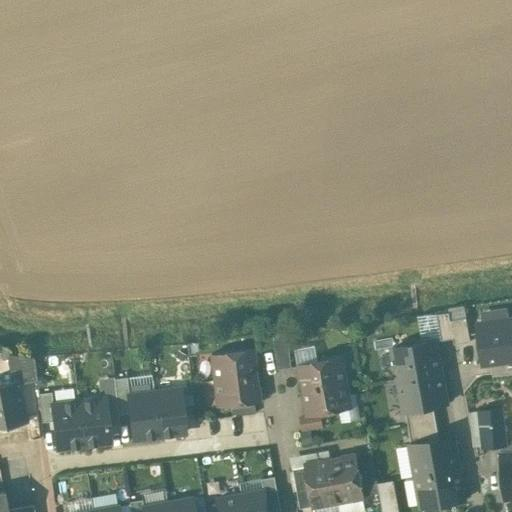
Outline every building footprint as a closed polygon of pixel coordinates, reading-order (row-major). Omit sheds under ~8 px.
[(450,314),(438,316),(441,341),(454,339),(451,322),(450,314)] [(454,339),(455,346),(471,344),(467,320),(451,322),(454,339)] [(511,321),(478,326),(483,365),(492,364),(511,361),(511,321)] [(288,330),(258,334),(260,347),(275,345),(278,368),(293,367),(288,330)] [(436,342),(393,350),(399,381),(442,373),(436,342)] [(255,347),(211,353),(214,379),(257,374),(255,363),(257,362),(255,347)] [(183,363),(189,362),(187,352),(178,354),(179,359),(183,363)] [(11,353),(16,375),(17,375),(18,380),(37,376),(35,355),(11,353)] [(342,355),(298,363),(301,378),(303,378),(305,388),(346,381),(342,355)] [(511,375),(511,361),(492,364),(494,378),(511,375)] [(448,405),(442,373),(399,381),(405,413),(408,412),(435,407),(448,405)] [(258,385),(257,374),(214,379),(217,405),(230,404),(255,401),(263,400),(260,384),(258,385)] [(16,375),(0,378),(0,427),(26,423),(18,380),(17,375),(16,375)] [(118,414),(130,413),(128,395),(129,395),(126,377),(114,378),(116,396),(118,414)] [(352,407),(346,381),(305,388),(307,399),(305,399),(307,415),(352,407)] [(159,435),(185,432),(179,388),(154,392),(159,435)] [(42,422),(54,420),(52,404),(51,391),(38,393),(42,422)] [(133,438),(159,435),(154,392),(129,395),(128,395),(130,413),(133,438)] [(107,425),(119,424),(118,414),(116,396),(104,398),(107,425)] [(83,445),(109,441),(107,425),(104,398),(78,401),(83,445)] [(57,448),(83,445),(78,401),(52,404),(54,420),(57,448)] [(255,401),(230,404),(232,416),(256,413),(255,401)] [(441,440),(435,407),(408,412),(414,445),(441,440)] [(502,409),(481,412),(485,449),(506,446),(502,409)] [(301,417),(303,429),(329,424),(326,412),(301,417)] [(455,438),(441,440),(414,445),(412,446),(417,477),(460,469),(455,438)] [(343,457),(331,459),(339,501),(366,496),(365,494),(359,462),(357,452),(342,455),(343,457)] [(511,455),(502,456),(506,499),(511,498),(511,455)] [(305,462),(306,465),(313,506),(339,501),(331,459),(321,461),(321,459),(305,462)] [(374,459),(359,462),(365,494),(381,491),(374,459)] [(294,467),(302,508),(313,506),(306,465),(294,467)] [(466,501),(460,469),(417,477),(423,509),(466,501)] [(262,479),(264,491),(265,490),(269,511),(280,511),(281,511),(275,476),(262,479)] [(7,489),(0,490),(0,511),(11,511),(11,507),(7,489)] [(269,511),(265,490),(264,491),(241,495),(243,511),(269,511)] [(218,511),(243,511),(241,495),(216,499),(218,511)] [(193,511),(206,511),(203,496),(192,499),(193,511)] [(130,511),(143,511),(142,507),(143,507),(142,499),(129,502),(130,511)] [(168,511),(193,511),(191,499),(167,503),(168,511)] [(36,511),(35,502),(11,507),(11,511),(36,511)] [(168,511),(167,503),(143,507),(142,507),(143,511),(168,511)]
